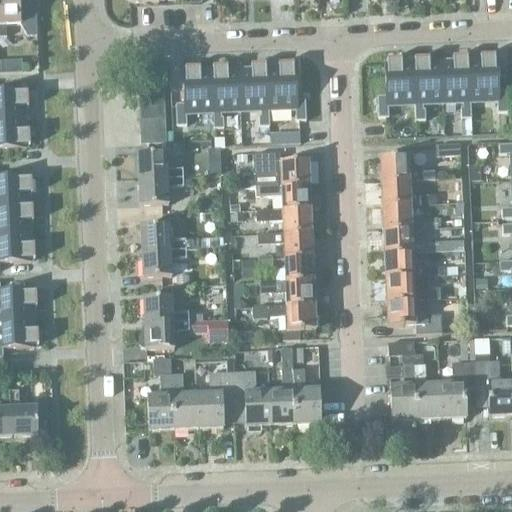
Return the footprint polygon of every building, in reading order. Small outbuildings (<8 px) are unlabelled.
[(0,0),(0,39),(6,39),(6,27),(21,26),(27,38),(37,37),(35,0),(0,0)] [(498,94),(496,62),(495,62),(494,58),(480,59),(480,63),(468,63),(469,104),(470,104),(497,103),(498,115),(507,115),(506,93),(498,94)] [(469,104),(468,63),(467,63),(467,59),(452,60),(452,64),(440,64),(442,105),(462,105),(462,110),(460,110),(460,121),(470,121),(470,104),(469,104)] [(442,105),(440,64),(429,65),(429,61),(414,61),(414,65),(413,65),(415,107),(414,107),(415,123),(425,122),(425,112),(423,112),(423,106),(442,105)] [(415,107),(413,65),(401,66),(401,62),(386,62),(386,66),(384,66),(386,98),(377,99),(378,120),(388,120),(387,108),(414,107),(415,107)] [(306,123),(305,101),(296,102),(295,70),(293,70),(293,66),(278,67),(278,71),(266,71),(268,112),(295,111),(296,123),(306,123)] [(268,112),(266,71),(265,71),(265,67),(250,68),(250,72),(239,72),(240,114),(260,113),(260,118),(258,118),(259,129),(269,129),(268,112)] [(240,114),(239,72),(227,73),(227,69),(212,69),(212,73),(213,115),(213,131),(223,131),(223,120),(221,120),(221,114),(240,114)] [(213,115),(212,73),(199,74),(199,70),(184,70),(185,74),(183,75),(184,106),(175,107),(176,128),(186,128),(185,116),(213,115)] [(139,84),(139,97),(164,96),(164,83),(139,84)] [(0,122),(24,121),(24,109),(28,109),(27,95),(23,95),(23,93),(0,94),(0,122)] [(139,97),(139,109),(165,109),(164,96),(139,97)] [(139,109),(140,122),(165,121),(165,109),(139,109)] [(0,150),(26,150),(26,148),(29,148),(29,134),(25,134),(24,121),(0,122),(0,150)] [(140,122),(140,134),(166,134),(165,121),(140,122)] [(166,146),(166,145),(166,134),(140,134),(141,147),(166,146)] [(280,136),(270,136),(271,148),(280,148),(280,136)] [(511,146),(498,147),(499,157),(511,157),(511,184),(511,183),(511,146)] [(435,148),(436,160),(460,159),(459,147),(435,148)] [(138,156),(139,183),(182,181),(182,173),(167,173),(167,155),(138,156)] [(280,189),(308,188),(307,164),(280,165),(279,156),(252,157),(253,178),(280,176),(280,189)] [(380,160),(381,185),(410,183),(410,184),(435,183),(434,174),(421,174),(421,173),(409,174),(409,159),(380,160)] [(0,209),(28,208),(28,196),(32,196),(31,181),(27,181),(27,179),(0,180),(0,209)] [(182,181),(139,183),(140,209),(169,207),(168,190),(182,189),(182,181)] [(410,207),(418,207),(418,198),(410,198),(410,184),(410,183),(381,185),(382,209),(410,207)] [(511,183),(511,184),(511,190),(511,210),(501,211),(501,221),(511,220),(511,183)] [(280,189),(270,189),(270,200),(281,200),(282,213),(309,212),(308,188),(280,189)] [(255,189),(255,200),(270,200),(270,189),(255,189)] [(436,197),(421,198),(421,208),(436,207),(436,197)] [(382,209),(383,233),(411,232),(410,207),(382,209)] [(28,209),(28,208),(0,209),(0,236),(29,235),(29,224),(33,223),(32,209),(28,209)] [(311,236),(309,212),(282,213),(255,214),(256,225),(282,224),(283,237),(311,236)] [(422,221),(422,233),(436,232),(436,221),(422,221)] [(168,227),(140,228),(141,254),(185,253),(199,253),(198,242),(184,242),(185,244),(169,245),(168,227)] [(511,227),(502,228),(502,238),(511,237),(511,227)] [(384,257),(413,256),(423,255),(423,257),(464,255),(463,244),(424,245),(424,244),(412,244),(411,232),(383,233),(384,257)] [(30,247),(29,235),(0,236),(0,264),(30,263),(30,262),(34,261),(34,247),(30,247)] [(312,260),(311,236),(283,237),(257,238),(257,248),(283,247),(284,261),(312,260)] [(185,253),(141,254),(142,281),(170,279),(170,262),(185,261),(185,253)] [(384,257),(385,281),(414,280),(444,279),(444,270),(425,270),(425,268),(413,268),(413,256),(384,257)] [(312,271),(312,260),(284,261),(285,285),(313,284),(313,283),(316,283),(318,280),(318,273),(315,271),(312,271)] [(511,263),(499,265),(499,274),(511,273),(511,263)] [(385,281),(386,306),(415,304),(415,305),(440,304),(439,294),(415,295),(414,280),(385,281)] [(285,295),(286,309),(314,308),(313,284),(285,285),(259,286),(259,295),(273,294),(273,296),(285,295)] [(0,322),(33,321),(32,309),(36,309),(36,295),(32,295),(32,293),(0,294),(0,322)] [(143,300),(144,326),(188,325),(187,316),(172,317),(171,299),(143,300)] [(415,304),(386,306),(387,330),(416,329),(416,337),(441,336),(440,318),(427,319),(426,316),(415,317),(415,305),(415,304)] [(314,308),(286,309),(252,310),(252,322),(267,322),(267,320),(277,320),(277,334),(281,334),(282,344),(300,343),(300,334),(315,333),(314,308)] [(33,321),(0,322),(0,359),(3,360),(2,351),(34,350),(34,348),(38,348),(37,334),(33,334),(33,321)] [(173,334),(188,333),(188,325),(144,326),(144,336),(141,336),(138,339),(139,348),(141,351),(145,351),(145,353),(173,351),(173,334)] [(387,346),(388,360),(413,359),(413,345),(387,346)] [(292,351),(281,352),(282,374),(293,373),(293,366),(292,351)] [(153,379),(160,379),(161,399),(147,399),(148,435),(173,434),(171,378),(170,366),(170,362),(152,363),(153,379)] [(488,405),(489,420),(511,419),(511,383),(500,384),(499,364),(475,365),(476,391),(488,390),(488,405)] [(453,386),(439,387),(441,422),(466,421),(464,391),(476,391),(475,365),(452,366),(453,386)] [(416,423),(414,368),(403,368),(404,388),(390,389),(391,424),(416,423)] [(425,368),(414,368),(416,423),(441,422),(439,387),(426,388),(425,368)] [(283,394),(269,394),(271,429),(295,428),(293,373),(282,374),(283,394)] [(304,373),(293,373),(295,428),(320,427),(319,392),(305,393),(304,373)] [(255,375),(232,376),(233,401),(244,400),(246,431),(247,430),(248,436),(262,436),(261,430),(271,429),(269,394),(256,395),(255,375)] [(210,397),(196,397),(198,433),(223,431),(221,401),(233,401),(232,376),(209,377),(210,397)] [(182,378),(171,378),(173,434),(198,433),(196,397),(183,398),(182,378)] [(488,390),(476,391),(476,406),(488,405),(488,390)] [(10,395),(10,411),(11,411),(12,440),(38,439),(37,410),(19,411),(18,394),(10,395)] [(0,440),(12,440),(11,411),(10,411),(0,411),(0,440)]
